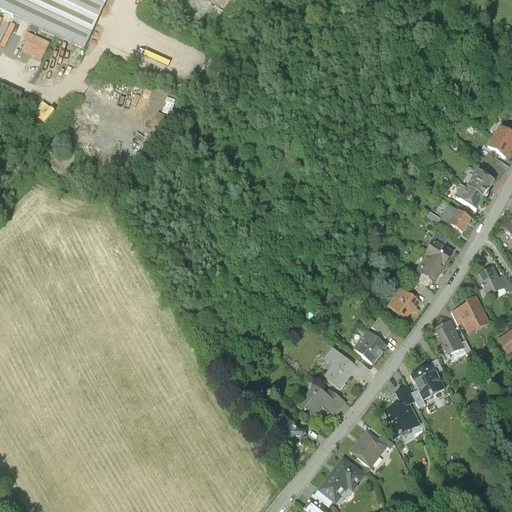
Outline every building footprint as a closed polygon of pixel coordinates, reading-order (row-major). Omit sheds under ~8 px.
[(0,0),(0,11),(83,50),(106,0),(0,0)] [(493,8),(486,2),(482,8),(489,14),(493,8)] [(22,93),(1,82),(0,84),(0,96),(16,104),(22,93)] [(511,138),(499,131),(493,141),(511,152),(511,150),(511,138)] [(505,162),(511,152),(493,141),(487,151),(505,162)] [(494,168),(504,174),(505,175),(509,170),(495,161),(492,167),(494,168)] [(489,178),(498,184),(504,174),(494,168),(489,178)] [(476,175),(466,191),(483,201),(494,185),(476,175)] [(462,194),(457,202),(475,214),(483,201),(466,191),(463,195),(462,194)] [(448,208),(440,222),(451,229),(462,236),(470,222),(448,208)] [(437,221),(429,216),(426,221),(434,226),(437,221)] [(511,218),(511,219),(511,222),(502,230),(511,243),(511,218)] [(459,241),(462,236),(451,229),(448,235),(459,241)] [(449,240),(435,232),(430,241),(432,242),(443,249),(449,240)] [(423,257),(425,258),(442,268),(451,254),(443,249),(432,242),(423,257)] [(442,268),(425,258),(416,273),(433,283),(442,268)] [(494,271),(477,279),(482,289),(484,288),(486,292),(484,293),(489,301),(505,292),(508,297),(511,294),(511,288),(507,279),(501,283),(494,271)] [(419,295),(425,288),(413,278),(407,285),(419,295)] [(411,315),(419,304),(399,290),(386,308),(405,321),(410,314),(411,315)] [(469,310),(454,317),(460,331),(466,328),(471,339),(492,328),(478,301),(467,307),(469,310)] [(371,330),(385,340),(393,331),(378,320),(371,330)] [(441,357),(442,357),(447,367),(452,364),(450,359),(464,352),(465,352),(463,347),(452,325),(430,336),(441,357)] [(385,349),(365,333),(351,351),(371,366),(385,349)] [(511,334),(500,343),(509,357),(511,355),(511,334)] [(468,345),(463,347),(465,352),(464,352),(468,360),(474,357),(468,345)] [(352,366),(331,350),(323,361),(332,368),(323,379),(339,391),(350,377),(359,383),(368,371),(356,362),(352,366)] [(433,367),(434,368),(438,378),(444,375),(439,364),(433,367)] [(413,379),(420,394),(425,404),(446,394),(438,378),(434,368),(413,379)] [(328,399),(314,388),(296,410),(303,415),(304,413),(313,420),(321,409),(334,419),(345,405),(332,394),(328,399)] [(396,398),(401,409),(405,407),(407,411),(411,409),(416,406),(412,398),(409,392),(396,398)] [(420,394),(412,398),(416,406),(419,413),(427,409),(425,404),(420,394)] [(401,409),(386,416),(392,430),(390,431),(395,442),(421,429),(411,409),(407,411),(405,407),(401,409)] [(304,432),(298,432),(292,427),(295,424),(282,413),(268,431),(287,446),(291,440),(304,440),(304,432)] [(379,444),(367,435),(351,456),(372,472),(389,451),(379,444)] [(383,439),(379,444),(389,451),(391,453),(394,448),(383,439)] [(361,479),(342,463),(320,492),(329,499),(335,503),(347,488),(351,491),(361,479)] [(329,499),(320,492),(319,491),(314,497),(322,504),(324,505),(329,499)] [(319,509),(322,504),(314,497),(312,496),(309,501),(309,502),(310,502),(319,509)] [(310,502),(309,502),(302,511),(303,511),(322,511),(319,509),(310,502)]
